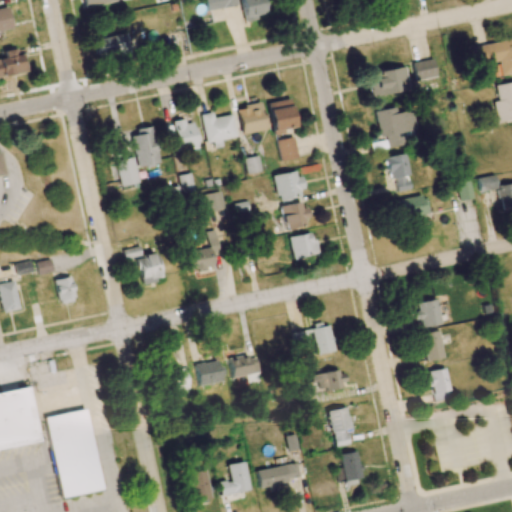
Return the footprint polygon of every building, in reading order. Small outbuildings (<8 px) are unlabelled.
[(203,0),(204,10),(235,7),(234,0),(203,0)] [(237,0),(242,19),(262,15),(258,0),(237,0)] [(0,30),(10,29),(6,7),(0,8),(0,30)] [(96,59),(129,50),(124,31),(91,41),(96,59)] [(511,38),(472,47),(476,65),(497,61),(500,76),(511,73),(511,38)] [(2,51),(3,58),(0,58),(0,76),(26,71),(23,53),(17,54),(16,48),(2,51)] [(410,63),(413,80),(435,77),(432,59),(410,63)] [(368,98),(407,89),(402,66),(363,75),(368,98)] [(493,85),(496,100),(491,101),(496,124),(511,120),(511,81),(493,85)] [(267,102),(270,135),(283,134),(282,129),(292,128),(289,100),(267,102)] [(263,130),(260,104),(236,107),(239,133),(263,130)] [(372,111),(378,139),(384,138),(386,148),(402,145),(400,134),(414,131),(410,110),(394,113),(393,107),(372,111)] [(212,118),(211,112),(198,115),(204,143),(211,141),(212,148),(221,146),(220,140),(235,137),(230,114),(212,118)] [(171,121),(175,151),(195,148),(192,122),(183,123),(182,119),(171,121)] [(135,135),(129,136),(135,167),(156,163),(149,126),(134,129),(135,135)] [(274,141),(279,162),(296,158),(291,137),(274,141)] [(395,192),(409,189),(406,178),(408,177),(403,153),(383,158),(388,180),(392,179),(395,192)] [(242,158),(245,174),(259,172),(256,156),(242,158)] [(112,161),(119,187),(137,182),(131,157),(112,161)] [(301,196),(296,170),(271,175),(276,201),(301,196)] [(176,176),(180,193),(192,191),(189,173),(176,176)] [(495,190),(493,176),(475,178),(477,191),(495,190)] [(457,201),(471,199),(469,181),(455,183),(457,201)] [(500,213),(511,210),(511,182),(495,186),(500,213)] [(201,194),(205,213),(222,210),(219,191),(201,194)] [(427,216),(424,196),(391,200),(394,220),(427,216)] [(277,207),(283,230),(306,224),(300,201),(277,207)] [(188,271),(212,267),(210,254),(218,252),(214,230),(203,232),(206,248),(185,251),(188,271)] [(286,237),(290,259),(314,254),(310,232),(286,237)] [(140,255),(138,246),(121,250),(123,259),(140,255)] [(162,279),(156,253),(134,257),(140,284),(162,279)] [(36,275),(50,272),(48,259),(33,262),(36,275)] [(15,275),(30,271),(28,261),(12,265),(15,275)] [(53,279),(56,304),(72,302),(69,277),(53,279)] [(0,283),(0,309),(1,313),(17,309),(11,281),(0,283)] [(419,328),(439,324),(433,299),(414,303),(416,311),(411,312),(412,320),(417,319),(419,328)] [(309,326),(315,355),(332,351),(327,322),(309,326)] [(292,349),(308,347),(305,330),(289,332),(292,349)] [(418,334),(424,362),(442,358),(436,331),(418,334)] [(193,362),(195,385),(219,383),(217,359),(193,362)] [(430,394),(447,390),(443,368),(426,371),(430,394)] [(340,369),(308,376),(311,392),(343,386),(340,369)] [(167,392),(186,389),(183,372),(164,375),(167,392)] [(0,448),(35,442),(25,388),(0,392),(0,448)] [(345,445),(344,432),(348,432),(346,408),(326,410),(329,446),(345,445)] [(99,489),(83,409),(43,417),(58,498),(99,489)] [(340,467),(333,469),(336,482),(360,477),(354,450),(337,454),(340,467)] [(225,465),(228,480),(216,483),(219,496),(248,490),(242,461),(225,465)] [(254,469),(256,487),(267,486),(267,491),(275,490),(274,484),(285,483),(285,478),(297,476),(295,464),(254,469)] [(187,502),(209,497),(203,469),(186,473),(189,487),(184,488),(187,502)]
